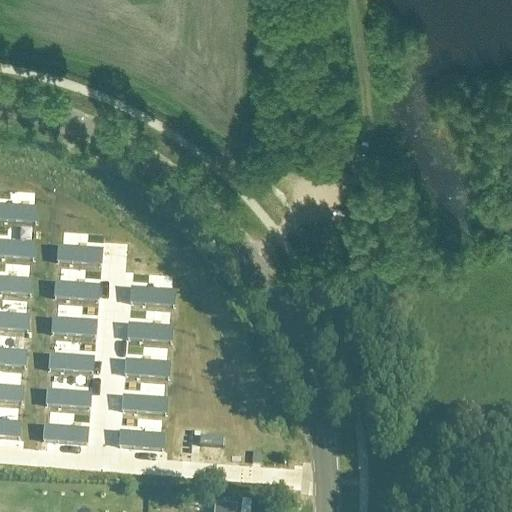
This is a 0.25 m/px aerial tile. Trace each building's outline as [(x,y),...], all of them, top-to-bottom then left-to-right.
[(0,206),(0,222),(35,226),(37,209),(0,206)] [(0,242),(0,259),(32,262),(34,245),(0,242)] [(56,265),(100,268),(101,252),(57,249),(56,265)] [(0,294),(30,296),(32,282),(0,279),(0,294)] [(52,300),(97,304),(98,287),(53,284),(52,300)] [(130,289),(129,305),(173,308),(174,293),(130,289)] [(0,331),(27,333),(28,317),(0,315),(0,331)] [(50,337),(96,341),(97,324),(51,320),(50,337)] [(127,326),(126,342),(169,346),(170,330),(127,326)] [(0,367),(25,370),(27,354),(0,351),(0,367)] [(92,377),(93,360),(48,356),(47,374),(92,377)] [(124,362),(123,378),(166,381),(167,366),(124,362)] [(0,387),(0,403),(22,406),(23,389),(0,387)] [(91,396),(45,393),(44,410),(89,413),(91,396)] [(168,402),(121,398),(120,414),(166,418),(168,402)] [(0,439),(19,441),(21,425),(0,423),(0,439)] [(85,431),(42,428),(41,445),(84,448),(85,431)] [(161,437),(118,434),(117,449),(160,453),(161,437)]
